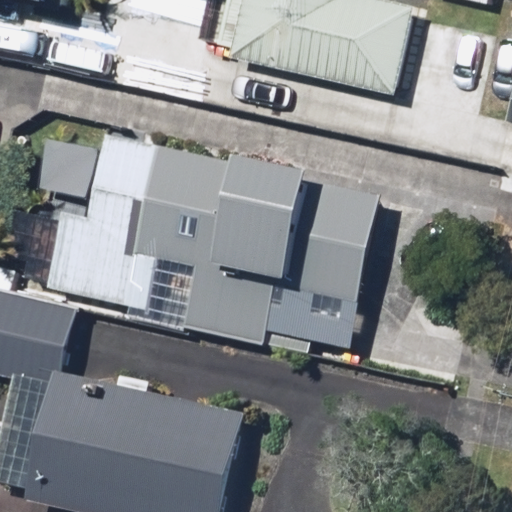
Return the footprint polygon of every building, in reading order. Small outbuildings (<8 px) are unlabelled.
[(0,0),(0,4),(50,15),(53,0),(0,0)] [(221,0),(181,0),(220,8),(221,0)] [(351,0),(229,0),(207,95),(267,109),(274,81),(396,109),(418,16),(351,1),(351,0)] [(511,0),(450,0),(492,10),(494,0),(511,0)] [(511,31),(491,27),(476,111),(511,117),(511,31)] [(104,144),(102,155),(62,147),(47,219),(60,222),(46,293),(152,315),(162,269),(201,277),(188,338),(268,355),(272,336),(354,353),(385,203),(351,196),(346,216),(314,210),(319,188),(104,144)] [(0,382),(53,392),(30,511),(233,511),(250,422),(153,403),(156,389),(119,382),(117,392),(65,382),(79,310),(0,295),(0,382)]
